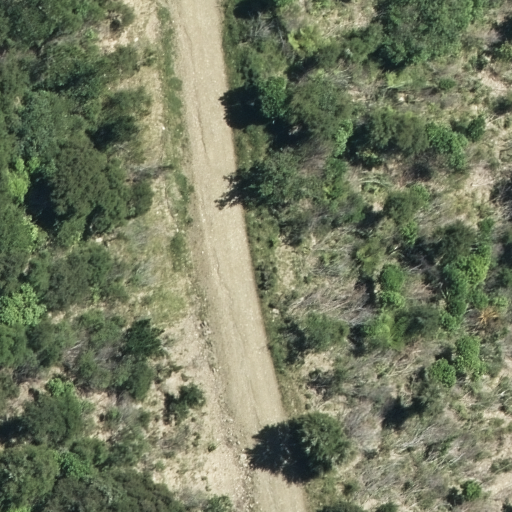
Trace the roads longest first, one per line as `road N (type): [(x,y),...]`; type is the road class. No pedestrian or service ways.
road 1 (track): [(284,511),(221,202),(206,0)]
road 2 (track): [(22,0),(0,192)]
